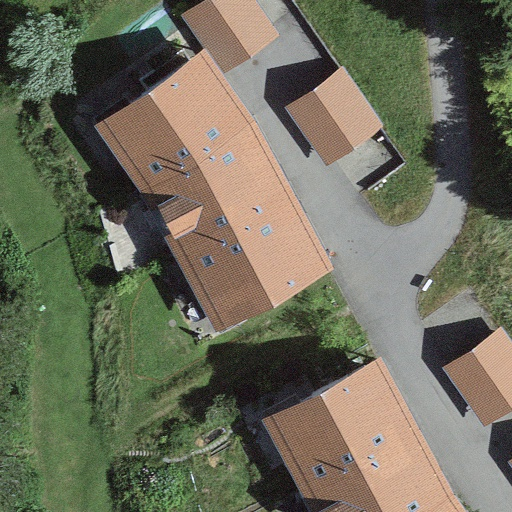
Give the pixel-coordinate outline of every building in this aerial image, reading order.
[(246,0),(215,0),(192,17),(227,66),(271,34),(246,0)] [(206,61),(109,128),(151,187),(224,325),(325,266),(250,126),(206,61)] [(346,76),(292,112),(331,170),(385,134),(346,76)] [(511,361),(498,341),(443,377),(483,438),(511,418),(511,361)] [(378,366),(274,423),(321,511),(456,511),(449,501),(378,366)]
